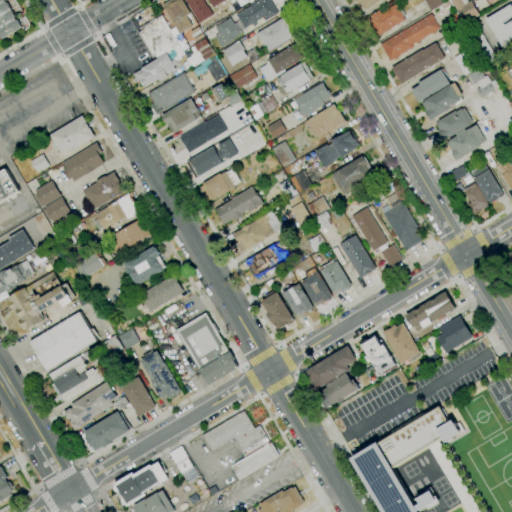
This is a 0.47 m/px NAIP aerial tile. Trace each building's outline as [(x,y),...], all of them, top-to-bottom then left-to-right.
[(1,40),(0,38),(0,0),(4,0),(6,3),(7,2),(15,17),(14,18),(16,21),(17,20),(22,27),(1,40)] [(183,51),(171,30),(175,27),(164,8),(162,5),(171,0),(182,0),(191,14),(187,16),(192,26),(181,33),(189,47),(183,51)] [(199,23),(185,0),(227,0),(213,8),(208,0),(203,0),(213,15),(199,23)] [(249,32),(246,28),(245,29),(236,15),(251,6),(250,4),(254,1),(255,3),(259,0),(270,0),(278,13),(265,21),(265,22),(259,26),(258,25),(254,27),(255,29),(249,32)] [(379,0),(364,10),(360,3),(357,4),(354,0),(379,0)] [(431,11),(424,0),(442,0),(444,3),(431,11)] [(449,0),(462,24),(478,15),(470,0),(468,0),(466,1),(465,0),(449,0)] [(378,36),(369,20),(372,18),(370,16),(378,11),(380,13),(396,4),(405,20),(378,36)] [(511,46),(505,51),(486,19),(511,4),(511,5),(511,16),(503,22),(505,25),(511,20),(511,46)] [(390,61),(380,44),(431,14),(440,28),(435,31),(436,33),(433,35),(432,33),(419,41),(420,42),(417,44),(416,43),(412,45),(413,47),(397,57),(398,58),(395,60),(394,59),(390,61)] [(451,33),(444,21),(456,14),(463,26),(451,33)] [(175,48),(157,58),(155,55),(153,56),(140,33),(142,32),(139,28),(162,15),(179,45),(175,48)] [(268,52),(257,33),(285,17),(296,35),(268,52)] [(222,47),(215,36),(219,34),(215,27),(230,18),(234,23),(236,22),(242,33),(234,38),(235,39),(222,47)] [(486,64),(464,26),(474,20),(496,58),(486,64)] [(196,42),(190,32),(199,27),(205,37),(196,42)] [(191,67),(186,59),(194,54),(190,48),(205,39),(209,46),(210,46),(215,54),(199,64),(198,63),(191,67)] [(232,66),(223,51),(239,41),(244,50),(243,51),(247,57),(232,66)] [(402,84),(396,76),(391,69),(422,50),(423,50),(435,43),(445,58),(402,84)] [(268,82),(259,69),(266,64),(265,63),(268,61),(268,60),(294,44),(303,58),(285,69),(286,71),(268,82)] [(179,45),(185,54),(180,57),(175,48),(179,45)] [(250,63),(245,53),(255,48),(260,57),(250,63)] [(464,76),(454,58),(468,49),(479,66),(464,76)] [(144,88),(140,81),(138,82),(134,74),(142,69),(142,68),(167,53),(172,61),(176,59),(178,64),(174,66),(175,69),(166,74),(167,76),(160,81),(159,80),(144,88)] [(213,78),(206,67),(212,64),(210,59),(215,56),(220,66),(218,67),(221,73),(213,78)] [(287,93),(281,82),(279,83),(277,79),(281,77),(281,75),(304,62),(313,78),(287,93)] [(243,85),(235,73),(249,64),(257,77),(243,85)] [(481,98),(476,90),(480,88),(477,83),(474,85),(468,75),(484,65),(488,72),(483,74),(485,77),(487,76),(491,82),(494,80),(499,87),(481,98)] [(157,115),(151,106),(154,104),(148,94),(184,72),(185,74),(192,70),(199,81),(192,86),(196,92),(165,110),(157,115)] [(418,103),(410,90),(420,85),(419,83),(440,70),(441,71),(443,71),(451,84),(418,103)] [(304,116),(303,114),(300,116),(298,111),(300,110),(294,100),(322,83),(326,90),(328,91),(330,93),(330,96),(331,97),(323,102),(324,104),(304,116)] [(431,121),(426,112),(427,112),(422,102),(451,84),(452,85),(455,83),(463,96),(459,98),(461,101),(451,107),(451,108),(431,121)] [(230,105),(226,99),(237,92),(241,98),(230,105)] [(176,132),(169,122),(167,123),(162,116),(191,99),(197,109),(196,109),(201,117),(196,119),(197,120),(176,132)] [(315,139),(313,134),(310,136),(307,130),(309,128),(305,122),(334,105),(338,111),(339,110),(346,122),(333,130),(332,129),(315,139)] [(444,141),(439,133),(440,131),(435,123),(455,111),(456,112),(462,109),(462,110),(465,108),(473,122),(470,124),(471,125),(444,141)] [(189,153),(179,137),(204,122),(204,123),(218,115),(227,131),(189,153)] [(61,154),(50,135),(82,116),(95,137),(74,150),(72,147),(61,154)] [(274,139),(267,127),(279,120),(286,131),(274,139)] [(457,161),(452,152),(453,151),(447,142),(457,136),(456,134),(465,129),(465,130),(469,128),(470,129),(476,125),(486,141),(480,145),(480,146),(457,161)] [(324,168),(315,152),(327,145),(328,146),(333,143),(331,141),(340,136),(341,136),(350,131),(351,133),(352,132),(359,145),(355,147),(356,149),(350,152),(351,153),(341,158),(340,157),(335,160),(336,161),(324,168)] [(199,177),(190,161),(213,147),(217,152),(220,150),(218,146),(229,139),(238,154),(229,159),(228,157),(222,161),(223,163),(199,177)] [(281,164),(272,149),(285,141),(294,156),(281,164)] [(74,182),(63,163),(97,143),(103,153),(99,155),(105,164),(74,182)] [(38,173),(30,162),(43,154),(50,166),(38,173)] [(511,191),(511,189),(510,190),(502,176),(503,175),(497,166),(498,165),(494,158),(502,154),(506,161),(510,158),(511,161),(511,191)] [(344,195),(332,175),(336,173),(335,172),(362,156),(363,158),(365,157),(376,176),(344,195)] [(490,204),(471,173),(486,165),(504,195),(490,204)] [(455,181),(450,173),(460,167),(465,175),(455,181)] [(208,202),(199,188),(203,185),(202,184),(220,173),(221,174),(225,171),(226,173),(233,169),(240,182),(234,186),(234,187),(230,189),(230,190),(213,201),(212,199),(208,202)] [(0,203),(0,173),(6,170),(19,192),(0,203)] [(310,185),(303,171),(278,184),(285,197),(292,193),(288,186),(292,184),(296,193),(310,185)] [(94,210),(83,191),(97,183),(96,181),(105,176),(106,177),(114,172),(125,191),(94,210)] [(41,207),(35,196),(37,195),(35,191),(52,181),(61,196),(44,206),(44,205),(41,207)] [(473,215),(467,205),(471,203),(465,193),(466,192),(464,190),(475,183),(488,206),(473,215)] [(224,224),(215,210),(232,200),(232,199),(252,187),(256,193),(257,192),(263,204),(249,212),(248,211),(243,213),(244,215),(234,221),(233,219),(224,224)] [(105,232),(102,227),(99,228),(95,221),(98,219),(95,215),(129,194),(140,212),(128,220),(126,217),(118,222),(118,223),(105,232)] [(313,219),(305,206),(322,196),(329,209),(313,219)] [(55,223),(52,219),(49,220),(43,210),(46,209),(45,207),(62,197),(71,213),(55,223)] [(406,251),(400,241),(399,242),(383,214),(385,212),(381,207),(387,204),(390,209),(391,208),(389,204),(399,198),(401,203),(402,202),(425,240),(406,251)] [(85,216),(79,206),(86,202),(92,212),(85,216)] [(301,226),(290,209),(301,202),(311,220),(301,226)] [(373,251),(352,216),(366,207),(388,242),(373,251)] [(320,232),(313,219),(327,211),(330,217),(328,218),(329,219),(328,220),(331,225),(320,232)] [(45,241),(32,218),(42,212),(56,235),(45,241)] [(240,252),(236,244),(238,242),(233,234),(268,213),(272,220),(269,222),(275,232),(240,252)] [(116,254),(107,239),(138,221),(147,236),(116,254)] [(0,270),(0,247),(10,241),(8,238),(23,229),(35,250),(0,270)] [(314,252),(307,241),(319,234),(326,245),(314,252)] [(361,278),(340,245),(355,235),(376,269),(361,278)] [(255,279),(244,261),(282,238),(293,258),(269,273),(268,271),(255,279)] [(390,267),(380,252),(393,244),(402,259),(390,267)] [(137,287),(131,275),(128,277),(123,269),(126,267),(125,264),(154,247),(155,249),(156,248),(160,254),(159,255),(166,267),(163,269),(164,271),(137,287)] [(88,276),(79,262),(95,252),(100,253),(107,264),(88,276)] [(0,293),(0,273),(6,270),(7,271),(17,265),(21,263),(21,264),(27,260),(34,273),(25,278),(26,280),(16,286),(17,288),(8,293),(6,290),(0,293)] [(336,294),(334,292),(333,293),(320,271),(319,268),(325,265),(333,260),(334,262),(337,261),(351,285),(349,287),(350,288),(346,291),(345,289),(336,294)] [(28,331),(27,329),(25,330),(19,320),(21,319),(15,310),(13,312),(8,303),(10,301),(8,298),(25,288),(26,289),(53,272),(71,302),(64,307),(61,302),(41,314),(45,321),(28,331)] [(317,305),(316,303),(314,304),(301,282),(318,272),(332,296),(330,298),(331,300),(327,302),(326,300),(317,305)] [(150,312),(140,295),(174,275),(184,292),(150,312)] [(298,317),(296,314),(295,315),(283,294),(300,284),(313,308),(312,309),(313,311),(308,313),(308,312),(298,317)] [(279,330),(273,321),(271,323),(266,314),(269,313),(262,302),(267,299),(265,296),(273,292),(275,294),(278,292),(293,319),(287,322),(288,324),(279,330)] [(423,328),(420,323),(413,328),(406,316),(445,292),(455,308),(433,322),(430,317),(429,318),(432,323),(423,328)] [(47,371),(30,342),(81,312),(99,341),(47,371)] [(209,385),(200,370),(177,331),(191,322),(206,314),(212,324),(214,323),(219,332),(217,333),(238,368),(209,385)] [(446,354),(436,338),(442,334),(439,328),(460,316),(473,337),(446,354)] [(401,364),(382,332),(395,325),(396,327),(403,323),(420,353),(401,364)] [(125,350),(118,337),(133,329),(140,342),(125,350)] [(111,357),(102,343),(115,335),(124,349),(111,357)] [(372,384),(365,372),(372,368),(374,372),(377,370),(371,361),(368,363),(365,357),(368,355),(362,345),(363,345),(361,342),(367,339),(368,341),(376,337),(381,346),(384,345),(396,364),(376,376),(379,380),(372,384)] [(318,390),(306,371),(348,346),(357,361),(347,366),(350,371),(318,390)] [(169,399),(167,396),(163,399),(162,397),(160,398),(150,382),(152,381),(141,361),(157,351),(181,392),(169,399)] [(430,367),(425,359),(436,353),(441,361),(430,367)] [(66,402),(49,374),(80,356),(89,370),(93,368),(95,371),(98,369),(105,379),(66,402)] [(325,409),(317,394),(328,388),(326,386),(346,373),(351,382),(354,380),(360,389),(344,399),(345,400),(339,403),(339,402),(331,407),(330,406),(325,409)] [(139,417),(121,387),(138,377),(156,407),(139,417)] [(75,431),(63,413),(70,408),(71,409),(73,408),(71,405),(107,382),(117,398),(112,402),(113,405),(82,426),(75,431)] [(118,411),(114,404),(125,396),(130,403),(118,411)] [(382,511),(351,459),(362,453),(378,443),(440,407),(450,423),(454,421),(461,433),(453,438),(455,441),(443,448),(481,511),(382,511)] [(244,456),(234,439),(212,452),(202,436),(244,411),(254,429),(259,426),(269,442),(244,456)] [(96,452),(93,447),(92,448),(86,438),(88,437),(85,432),(119,412),(119,413),(121,412),(131,428),(129,430),(130,431),(114,441),(115,442),(105,448),(104,447),(96,452)] [(239,480),(231,467),(271,442),(277,453),(279,455),(239,480)] [(187,483),(181,473),(180,473),(175,464),(168,452),(180,445),(192,467),(194,466),(199,475),(187,483)] [(128,506),(127,504),(124,503),(122,501),(123,498),(120,492),(116,490),(114,488),(116,485),(114,483),(133,472),(134,474),(150,465),(151,466),(158,462),(167,478),(144,492),(146,495),(128,506)] [(0,466),(1,466),(8,478),(6,479),(8,483),(10,482),(13,487),(12,488),(13,491),(4,496),(5,497),(0,499),(0,466)] [(211,494),(207,489),(214,485),(217,491),(211,494)] [(292,511),(258,511),(262,509),(259,505),(283,491),(284,492),(292,487),(293,489),(295,487),(304,503),(302,504),(302,505),(293,510),(294,511),(292,511)] [(134,511),(131,507),(144,499),(145,500),(156,493),(157,494),(162,490),(174,511),(172,511),(134,511)] [(192,503),(188,497),(194,494),(198,500),(192,503)]
